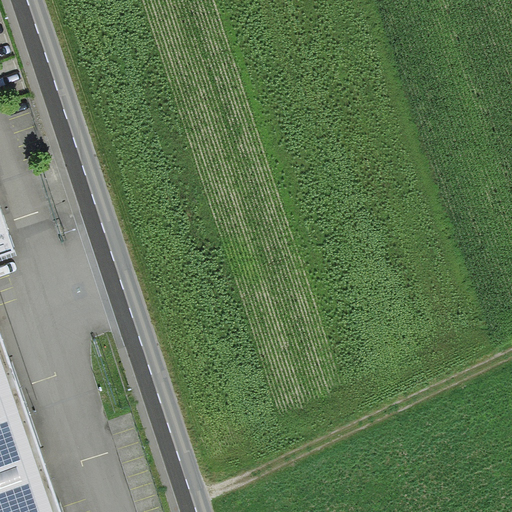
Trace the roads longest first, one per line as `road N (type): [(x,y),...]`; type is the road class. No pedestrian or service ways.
road 1 (tertiary): [(23,0),(193,511)]
road 2 (track): [(188,496),(511,356)]
road 3 (unknown): [(109,511),(22,274)]
